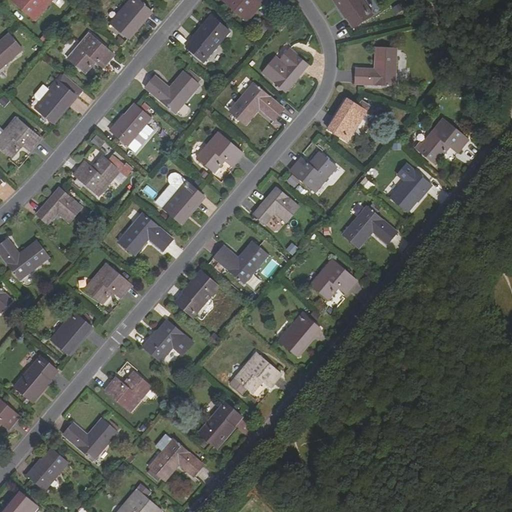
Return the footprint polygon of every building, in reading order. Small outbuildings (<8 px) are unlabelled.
[(52,0),(10,0),(35,21),(52,0)] [(127,36),(143,18),(145,19),(153,10),(141,0),(130,0),(112,23),(127,36)] [(223,0),(248,21),(266,0),(223,0)] [(364,0),(335,0),(355,28),(374,14),(364,0)] [(230,31),(213,16),(187,48),(204,62),(230,31)] [(129,37),(145,19),(143,18),(127,36),(129,37)] [(83,72),(88,66),(90,68),(96,61),(103,68),(114,54),(89,33),(67,59),(83,72)] [(0,41),(0,69),(23,50),(9,34),(0,41)] [(286,43),(277,54),(281,58),(290,47),(286,43)] [(289,67),(293,61),(305,71),(310,65),(290,48),(280,59),(277,56),(263,72),(284,90),(297,75),(289,67)] [(397,50),(376,49),(375,70),(356,70),(356,85),(395,87),(397,50)] [(286,92),(305,71),(293,61),(289,67),(297,75),(284,90),(286,92)] [(156,76),(146,88),(175,113),(199,85),(184,72),(170,88),(156,76)] [(51,121),(66,103),(68,104),(76,95),(59,80),(36,108),(51,121)] [(230,112),(246,126),(260,108),(275,121),(284,109),(254,84),(230,112)] [(349,99),(336,119),(339,120),(351,101),(349,99)] [(351,101),(339,120),(336,119),(329,130),(348,142),(368,112),(351,101)] [(53,123),(68,104),(66,103),(51,121),(53,123)] [(116,125),(110,131),(128,147),(136,153),(149,138),(149,137),(142,131),(152,119),(135,105),(118,125),(116,125)] [(0,135),(0,147),(9,156),(14,150),(16,152),(22,145),(30,152),(42,138),(16,117),(0,135)] [(470,140),(445,118),(432,132),(422,144),(438,157),(443,151),(445,153),(451,146),(459,153),(470,140)] [(213,170),(218,164),(220,166),(226,159),(233,166),(245,152),(220,131),(198,157),(213,170)] [(98,134),(92,141),(101,149),(107,142),(98,134)] [(322,155),(317,161),(315,159),(310,166),(302,159),(291,172),(316,194),(338,169),(322,155)] [(122,170),(106,157),(101,163),(99,162),(93,168),(85,162),(74,176),(99,197),(122,170)] [(425,192),(426,193),(432,186),(414,171),(391,198),(407,213),(425,192)] [(157,201),(180,221),(195,203),(197,205),(205,196),(180,174),(177,173),(173,174),(170,177),(170,181),(172,184),(157,201)] [(366,177),(361,184),(370,191),(375,184),(366,177)] [(60,188),(42,209),(44,210),(62,190),(60,188)] [(276,189),(259,209),(261,211),(279,191),(276,189)] [(62,190),(44,210),(42,209),(37,215),(48,224),(58,213),(70,223),(83,208),(62,190)] [(279,191),(261,211),(259,209),(253,216),(265,226),(275,214),(287,224),(300,209),(279,191)] [(197,205),(195,203),(180,221),(182,223),(197,205)] [(386,245),(396,234),(366,208),(341,237),(357,250),(371,233),(386,245)] [(172,241),(143,215),(118,244),(133,258),(148,241),(162,253),(172,241)] [(285,228),(286,236),(295,235),(293,226),(285,228)] [(20,254),(9,239),(0,245),(0,253),(19,280),(49,258),(38,241),(20,254)] [(225,246),(215,258),(245,284),(268,256),(253,242),(238,258),(225,246)] [(293,243),(288,250),(294,255),(299,247),(293,243)] [(326,298),(331,292),(333,294),(339,287),(347,294),(358,280),(333,259),(311,284),(326,298)] [(100,302),(106,296),(108,298),(113,292),(121,298),(132,285),(107,263),(85,289),(100,302)] [(220,287),(202,272),(176,303),(193,318),(220,287)] [(0,309),(1,311),(13,300),(0,287),(0,309)] [(68,353),(83,334),(85,336),(93,326),(76,311),(52,339),(68,353)] [(280,340),(295,354),(310,336),(312,337),(320,327),(303,312),(280,340)] [(184,335),(168,320),(151,341),(149,340),(143,346),(161,362),(184,335)] [(70,354),(85,336),(83,334),(68,353),(70,354)] [(312,337),(310,336),(295,354),(297,355),(312,337)] [(235,378),(250,391),(255,386),(257,388),(263,381),(271,387),(282,374),(257,352),(235,378)] [(58,371),(41,356),(14,387),(32,402),(58,371)] [(138,374),(133,380),(131,378),(125,384),(117,378),(106,391),(132,413),(153,387),(138,374)] [(0,423),(2,421),(10,428),(21,415),(0,397),(0,423)] [(243,416),(226,402),(199,433),(217,447),(243,416)] [(118,433),(103,419),(88,435),(74,424),(64,435),(94,460),(118,433)] [(167,433),(158,443),(165,449),(150,467),(166,480),(180,464),(195,476),(205,464),(175,439),(174,439),(167,433)] [(69,463),(53,449),(35,469),(34,468),(28,475),(46,490),(69,463)] [(161,511),(163,510),(138,488),(117,511),(161,511)] [(21,492),(5,510),(8,511),(23,494),(21,492)] [(23,494),(8,511),(5,510),(3,511),(34,511),(38,507),(23,494)]
